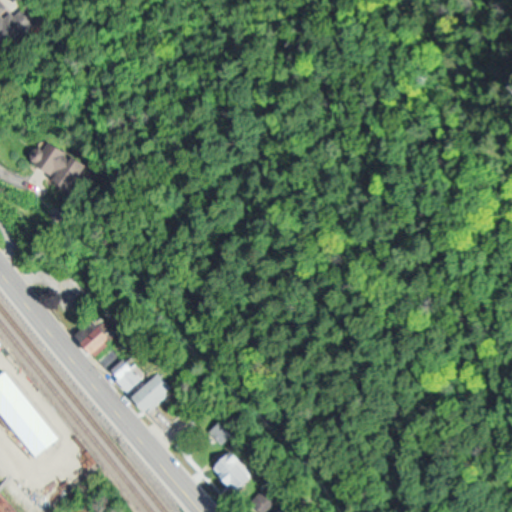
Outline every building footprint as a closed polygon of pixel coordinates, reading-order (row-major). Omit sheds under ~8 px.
[(114,336),(96,317),(79,333),(97,352),(114,336)] [(111,371),(130,390),(144,377),(125,357),(111,371)] [(0,404),(0,369),(6,365),(60,433),(38,451),(0,404)] [(175,385),(160,371),(136,394),(151,409),(175,385)] [(210,430),(222,444),(233,433),(221,420),(210,430)] [(256,475),(232,451),(216,467),(240,491),(256,475)] [(267,511),(282,491),(270,481),(254,501),(267,511)] [(306,511),(294,499),(280,511),(306,511)]
